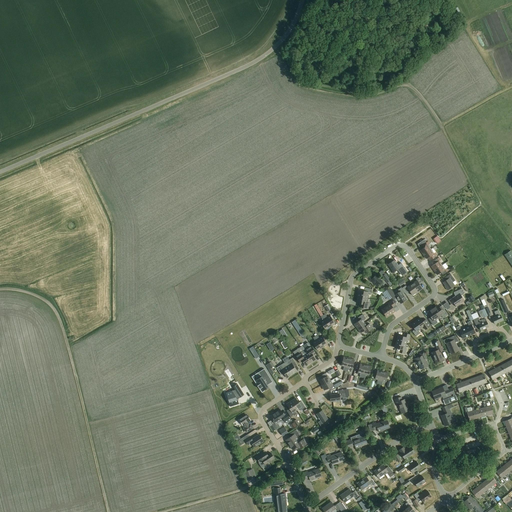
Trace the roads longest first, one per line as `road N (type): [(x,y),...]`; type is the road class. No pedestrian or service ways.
road 1 (unclassified): [(0,172),(258,58),(286,34),(302,0)]
road 2 (track): [(286,34),(294,71),(306,82),(362,96),(407,83),(441,125),(511,87)]
road 3 (residential): [(336,345),(354,273),(401,245),(435,292),(391,325),(380,356)]
road 4 (track): [(0,290),(36,295),(54,309),(108,511)]
road 5 (residential): [(305,507),(260,416),(305,381)]
road 6 (residential): [(305,507),(429,422)]
